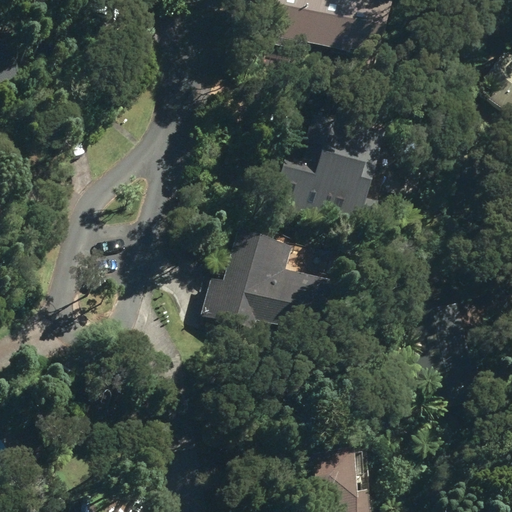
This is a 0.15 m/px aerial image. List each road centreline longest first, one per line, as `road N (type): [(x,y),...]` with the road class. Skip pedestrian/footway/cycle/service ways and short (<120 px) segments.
road 1 (residential): [(157,149),(159,220),(125,314),(115,330),(87,336),(63,313)]
road 2 (residential): [(63,313),(73,253),(93,209),(157,149)]
road 3 (residential): [(201,0),(157,149)]
